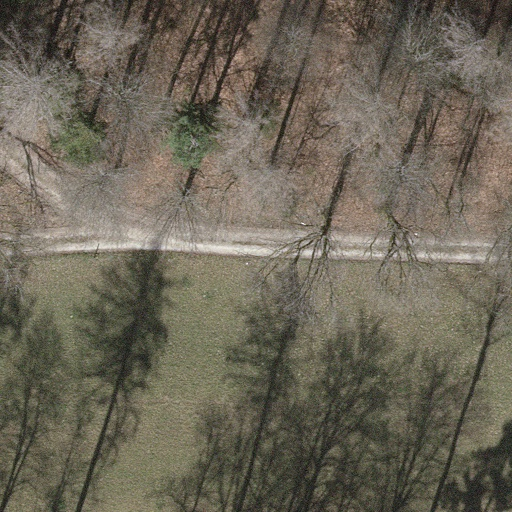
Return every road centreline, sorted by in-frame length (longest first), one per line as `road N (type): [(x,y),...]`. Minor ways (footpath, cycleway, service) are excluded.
road 1 (track): [(511,259),(0,248)]
road 2 (track): [(0,146),(92,220),(182,250)]
